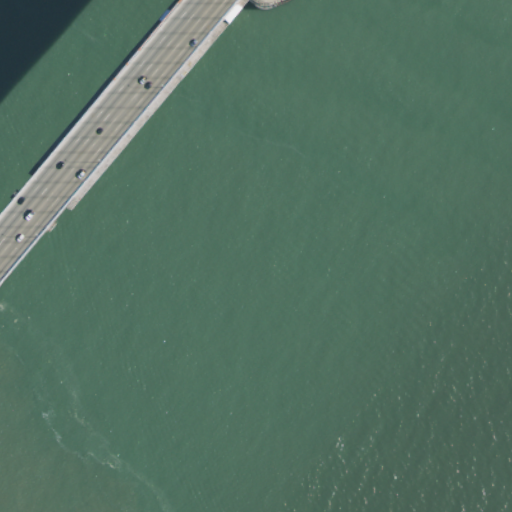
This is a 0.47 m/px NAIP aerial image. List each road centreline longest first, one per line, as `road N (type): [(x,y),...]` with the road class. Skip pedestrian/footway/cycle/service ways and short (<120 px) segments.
road 1 (motorway): [(0,263),(222,0)]
road 2 (motorway): [(198,0),(0,234)]
